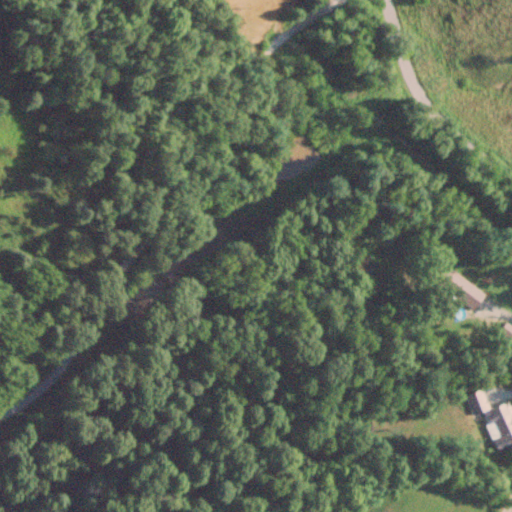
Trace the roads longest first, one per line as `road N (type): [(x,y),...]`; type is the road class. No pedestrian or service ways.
road 1 (residential): [(0,354),(85,309),(277,34),(313,0)]
road 2 (residential): [(511,180),(421,90),(388,0)]
